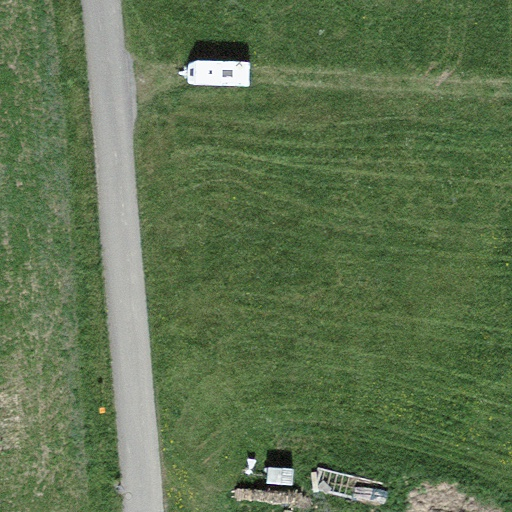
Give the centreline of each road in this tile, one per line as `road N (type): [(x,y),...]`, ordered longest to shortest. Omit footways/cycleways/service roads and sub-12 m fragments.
road 1 (residential): [(139,511),(101,0)]
road 2 (track): [(110,82),(229,76),(511,88)]
